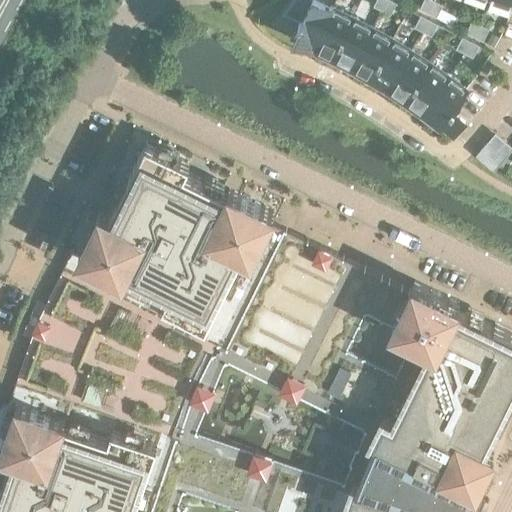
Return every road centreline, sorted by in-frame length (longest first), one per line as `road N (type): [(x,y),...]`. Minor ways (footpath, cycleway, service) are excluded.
road 1 (residential): [(91,74),(511,273)]
road 2 (residential): [(238,0),(266,46),(351,86),(454,157)]
road 3 (tertiary): [(0,255),(91,74)]
